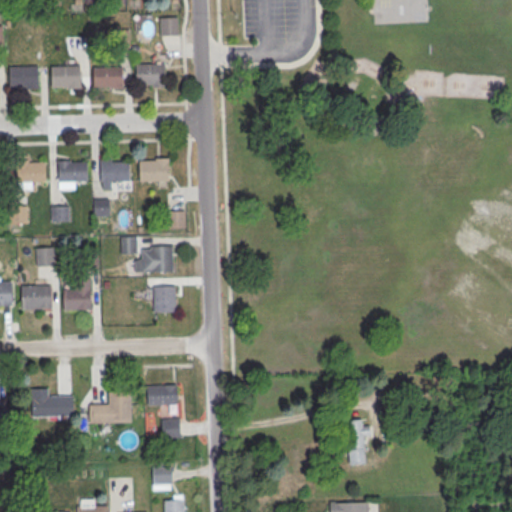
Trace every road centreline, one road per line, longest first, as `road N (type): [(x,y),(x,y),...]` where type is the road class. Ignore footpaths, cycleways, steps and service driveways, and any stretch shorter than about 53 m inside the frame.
road 1 (residential): [(196,0),(216,511)]
road 2 (residential): [(202,122),(0,125)]
